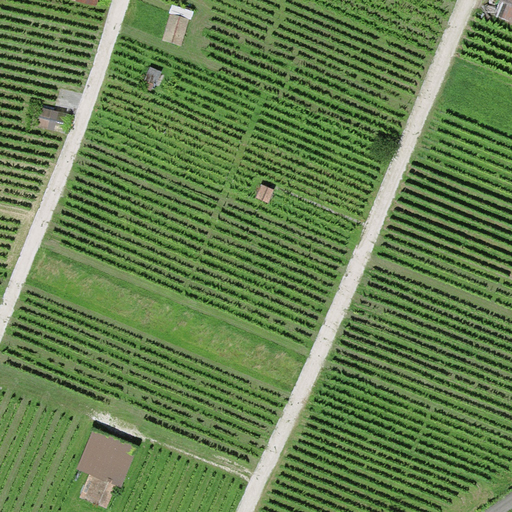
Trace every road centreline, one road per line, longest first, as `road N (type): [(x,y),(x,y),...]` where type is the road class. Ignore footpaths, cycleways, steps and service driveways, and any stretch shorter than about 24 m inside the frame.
road 1 (track): [(262,481),(470,0)]
road 2 (track): [(0,347),(98,90),(123,0)]
road 3 (track): [(0,376),(262,481)]
